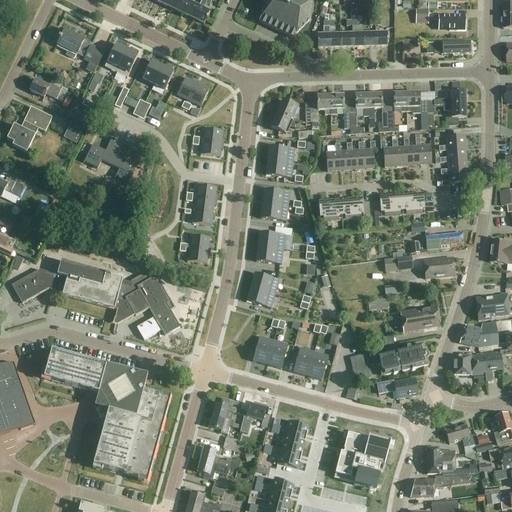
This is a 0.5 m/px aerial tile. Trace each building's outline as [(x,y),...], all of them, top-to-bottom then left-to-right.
[(164,0),(162,5),(172,10),(177,0),(164,0)] [(183,15),(189,3),(183,0),(177,0),(172,10),(183,15)] [(210,13),(205,10),(207,5),(210,6),(213,0),(203,0),(199,8),(194,20),(204,25),(210,13)] [(296,37),(297,35),(310,21),(313,1),(311,0),(262,0),(261,19),(258,23),(294,41),(294,40),(296,37)] [(364,0),(364,11),(373,11),(373,0),(364,0)] [(194,20),(199,8),(189,3),(183,15),(194,20)] [(503,17),(511,17),(511,4),(503,4),(503,17)] [(439,23),(439,32),(449,32),(455,31),(456,31),(465,30),(465,17),(455,17),(454,16),(439,17),(439,23)] [(511,17),(503,17),(503,30),(511,29),(511,17)] [(358,26),(352,26),(353,35),(353,49),(365,48),(364,35),(364,26),(358,26)] [(330,49),(330,36),(329,27),(324,27),(324,36),(318,36),(318,50),(330,49)] [(90,47),(83,43),(84,41),(60,29),(56,37),(58,38),(58,40),(60,40),(57,46),(68,51),(66,56),(74,60),(76,55),(77,56),(80,50),(87,53),(84,60),(89,63),(97,67),(104,52),(91,46),(90,47)] [(365,48),(376,48),(376,34),(364,35),(365,48)] [(376,34),(376,48),(388,48),(388,34),(376,34)] [(330,49),(341,49),(341,35),(330,36),(330,49)] [(341,35),(341,49),(353,49),(353,35),(341,35)] [(470,43),(443,44),(433,44),(434,55),(471,54),(470,43)] [(62,60),(65,52),(41,44),(38,52),(62,60)] [(116,45),(105,68),(116,73),(127,51),(116,45)] [(127,51),(116,73),(127,79),(138,56),(127,51)] [(151,62),(142,81),(153,86),(162,68),(151,62)] [(97,67),(89,63),(86,70),(94,74),(97,67)] [(162,68),(153,86),(165,92),(174,73),(162,68)] [(186,79),(177,96),(189,102),(197,85),(192,82),(186,79)] [(62,86),(55,82),(53,87),(50,85),(49,88),(35,81),(30,93),(44,100),(46,96),(55,100),(62,86)] [(93,92),(97,83),(92,81),(88,89),(93,92)] [(197,85),(189,102),(201,108),(209,90),(203,87),(197,85)] [(123,89),(120,96),(125,99),(129,91),(123,89)] [(438,102),(435,102),(435,106),(443,106),(466,105),(466,93),(451,93),(451,100),(439,101),(438,102)] [(400,113),(407,113),(407,94),(394,95),(394,109),(400,109),(400,113)] [(428,115),(428,102),(420,102),(420,94),(407,94),(407,113),(412,113),(412,115),(428,115)] [(369,120),(369,96),(355,96),(356,111),(364,110),(364,118),(369,118),(369,120)] [(369,96),(369,120),(374,120),(374,110),(382,110),(381,96),(369,96)] [(324,116),(331,116),(330,97),(317,97),(317,104),(318,112),(324,112),(324,116)] [(330,97),(331,116),(336,116),(336,111),(344,111),(344,97),(330,97)] [(277,115),(293,122),(298,108),(283,102),(277,115)] [(466,105),(443,106),(443,112),(452,112),(452,119),(445,119),(446,127),(458,127),(458,119),(467,119),(466,105)] [(46,133),(53,119),(31,108),(21,129),(14,126),(7,140),(14,144),(12,147),(27,154),(38,130),(46,133)] [(153,109),(149,117),(158,121),(162,114),(155,111),(153,109)] [(86,128),(91,118),(76,111),(71,120),(86,128)] [(226,133),(227,126),(232,127),(233,114),(219,113),(217,132),(226,133)] [(379,133),(389,133),(388,114),(382,114),(382,124),(379,124),(379,133)] [(388,114),(389,133),(399,133),(399,129),(394,129),(394,114),(388,114)] [(287,135),(293,122),(277,115),(271,129),(287,135)] [(77,144),(85,128),(72,122),(64,138),(77,144)] [(203,130),(202,143),(221,145),(223,132),(203,130)] [(445,147),(438,147),(438,152),(446,152),(445,149),(465,147),(464,136),(445,137),(445,147)] [(417,147),(419,166),(430,165),(429,146),(420,147),(419,139),(414,139),(415,147),(417,147)] [(417,147),(415,147),(408,148),(407,140),(402,140),(403,148),(406,148),(407,167),(419,166),(417,147)] [(115,142),(111,141),(105,152),(92,146),(84,164),(97,170),(101,162),(119,170),(115,179),(129,185),(137,167),(124,161),(130,149),(117,143),(115,142)] [(394,149),(395,168),(407,167),(406,148),(403,148),(397,149),(396,141),(395,141),(391,141),(392,149),(394,149)] [(360,151),(361,170),(373,170),(372,151),(375,150),(374,142),(368,143),(369,151),(363,151),(360,151)] [(394,149),(392,149),(385,149),(384,142),(379,142),(380,150),(382,150),(384,169),(395,168),(394,149)] [(202,143),(200,156),(220,158),(221,145),(202,143)] [(336,153),(338,172),(350,171),(348,152),(351,152),(351,144),(345,145),(346,152),(340,153),(336,153)] [(360,151),(363,151),(362,144),(356,144),(357,152),(351,152),(348,152),(350,171),(361,170),(360,151)] [(148,152),(134,145),(131,151),(145,158),(148,152)] [(336,153),(340,153),(339,145),(333,146),(334,153),(325,154),(326,173),(338,172),(336,153)] [(293,165),(294,150),(269,147),(267,162),(293,165)] [(445,149),(446,152),(446,158),(439,159),(439,164),(447,163),(447,161),(466,159),(465,147),(445,149)] [(511,158),(505,159),(507,177),(511,176),(511,190),(500,192),(501,207),(507,207),(507,211),(511,210),(511,218),(511,158)] [(447,173),(467,171),(466,159),(447,161),(447,163),(447,170),(440,171),(440,176),(448,175),(447,173)] [(291,179),(293,165),(267,162),(266,176),(291,179)] [(302,172),(302,175),(307,176),(312,168),(303,167),(302,169),(302,172)] [(173,179),(174,169),(164,168),(163,177),(173,179)] [(447,173),(448,175),(448,181),(440,182),(441,188),(449,187),(449,184),(468,183),(467,171),(447,173)] [(4,185),(0,183),(0,198),(1,199),(4,192),(18,199),(24,187),(7,179),(4,185)] [(197,186),(195,199),(215,202),(216,189),(197,186)] [(287,209),(289,194),(264,191),(262,206),(287,209)] [(401,196),(403,217),(425,215),(423,194),(401,196)] [(381,219),(403,217),(401,196),(380,197),(380,202),(374,203),(376,228),(382,228),(381,219)] [(195,199),(193,213),(213,215),(214,207),(215,202),(195,199)] [(340,201),(342,222),(363,220),(364,229),(370,229),(368,203),(362,204),(362,199),(340,201)] [(320,224),(342,222),(340,201),(318,203),(320,224)] [(285,224),(287,209),(262,206),(260,221),(285,224)] [(193,213),(192,225),(211,227),(212,220),(213,215),(193,213)] [(282,252),(284,237),(259,234),(257,249),(282,252)] [(427,251),(450,249),(449,246),(463,245),(462,234),(426,238),(427,251)] [(0,246),(5,249),(9,241),(0,236),(0,246)] [(190,244),(189,250),(204,252),(209,252),(209,246),(210,239),(205,239),(191,237),(190,244)] [(511,265),(511,244),(510,244),(510,243),(493,241),(491,264),(508,266),(508,265),(511,265)] [(410,255),(420,254),(418,243),(409,244),(410,255)] [(4,251),(3,254),(11,258),(13,253),(5,249),(4,251)] [(281,266),(282,252),(257,249),(255,263),(275,266),(281,266)] [(188,256),(188,263),(203,265),(207,265),(208,258),(209,252),(204,252),(189,250),(188,256)] [(386,274),(413,270),(411,257),(384,261),(386,274)] [(425,281),(454,278),(452,259),(423,263),(425,281)] [(112,277),(106,275),(105,275),(105,274),(61,263),(57,276),(40,271),(12,287),(23,305),(49,290),(63,294),(63,297),(117,311),(115,318),(116,319),(116,318),(125,321),(134,316),(135,318),(150,309),(165,337),(180,328),(170,312),(167,305),(171,303),(158,280),(153,283),(151,279),(149,281),(146,276),(143,275),(131,282),(130,286),(128,287),(122,286),(123,284),(123,282),(111,279),(112,277)] [(274,295),(278,280),(254,274),(250,288),(274,295)] [(270,309),(274,295),(250,288),(246,302),(270,309)] [(388,298),(403,296),(402,288),(387,290),(388,298)] [(477,322),(489,321),(489,318),(508,317),(506,294),(499,295),(499,298),(475,300),(477,322)] [(303,297),(301,303),(309,305),(311,299),(303,297)] [(369,312),(389,309),(388,299),(368,302),(369,312)] [(301,303),(300,309),(307,311),(309,305),(301,303)] [(403,335),(441,328),(437,308),(400,315),(403,335)] [(136,329),(143,341),(160,332),(153,319),(136,329)] [(273,320),(271,328),(277,330),(279,322),(273,320)] [(279,321),(277,329),(283,331),(285,323),(279,321)] [(466,327),(459,344),(478,349),(481,348),(490,347),(487,325),(482,325),(482,331),(466,327)] [(315,326),(313,333),(319,335),(321,327),(315,326)] [(322,326),(320,334),(326,335),(328,328),(322,326)] [(272,342),(258,338),(251,362),(265,366),(272,342)] [(286,346),(272,342),(265,366),(280,370),(286,346)] [(428,366),(423,347),(396,353),(397,355),(392,356),(392,355),(377,358),(376,352),(349,359),(355,383),(369,379),(371,376),(369,368),(380,365),(382,376),(382,377),(397,373),(396,371),(401,370),(401,372),(428,366)] [(313,353),(299,349),(292,374),(306,378),(313,353)] [(147,482),(170,400),(143,393),(146,385),(139,383),(141,377),(52,352),(44,380),(99,395),(108,412),(93,467),(147,482)] [(486,376),(485,376),(486,383),(490,382),(492,381),(491,372),(502,371),(501,357),(511,356),(511,352),(500,353),(484,355),(486,376)] [(327,357),(313,353),(306,378),(320,382),(327,357)] [(472,377),(485,376),(486,376),(484,355),(476,356),(471,357),(472,376),(472,377)] [(454,376),(472,376),(471,357),(454,358),(454,376)] [(20,431),(35,426),(13,364),(0,365),(0,436),(19,430),(20,431)] [(418,397),(415,380),(394,384),(394,382),(377,386),(379,396),(396,393),(397,401),(418,397)] [(213,416),(226,419),(231,421),(233,413),(236,414),(238,409),(239,404),(222,399),(221,404),(217,403),(213,416)] [(240,410),(239,415),(244,416),(241,427),(240,430),(239,433),(240,433),(247,435),(250,425),(253,426),(260,428),(267,429),(270,418),(265,416),(267,410),(267,409),(267,408),(267,407),(260,405),(259,406),(259,408),(258,408),(255,407),(250,406),(248,412),(240,410)] [(511,441),(511,425),(511,424),(510,424),(507,415),(494,419),(498,433),(495,435),(499,447),(509,444),(509,442),(511,441)] [(225,420),(226,419),(213,416),(210,428),(221,431),(220,434),(227,436),(230,427),(232,427),(233,424),(233,422),(225,420)] [(285,432),(306,438),(308,427),(288,422),(285,432)] [(467,427),(446,432),(449,445),(462,441),(464,448),(474,446),(472,436),(469,437),(467,427)] [(303,448),(306,438),(285,432),(282,443),(303,448)] [(368,440),(347,435),(343,454),(340,453),(334,479),(355,484),(354,486),(375,492),(379,476),(378,476),(380,466),(384,467),(390,443),(368,437),(368,440)] [(225,444),(236,447),(238,441),(226,438),(225,444)] [(300,459),(303,448),(282,443),(280,453),(300,459)] [(244,456),(246,450),(236,447),(225,444),(223,450),(244,456)] [(489,444),(483,445),(485,453),(493,451),(491,444),(489,444)] [(224,467),(237,471),(240,463),(231,460),(231,461),(226,460),(225,462),(219,461),(219,460),(215,458),(216,452),(204,449),(200,461),(224,467)] [(438,453),(438,449),(426,449),(427,475),(442,475),(442,473),(455,472),(454,452),(438,453)] [(511,464),(511,450),(498,454),(497,451),(488,453),(490,462),(500,460),(501,467),(511,464)] [(251,462),(258,460),(256,453),(249,455),(251,462)] [(280,454),(277,465),(298,470),(301,459),(280,454)] [(237,471),(224,467),(200,461),(197,473),(204,475),(203,479),(212,482),(215,474),(227,477),(229,469),(237,471)] [(476,465),(469,466),(470,475),(477,474),(476,465)] [(486,474),(492,473),(491,465),(479,466),(480,475),(480,474),(486,474)] [(269,476),(270,471),(258,468),(257,473),(269,476)] [(511,471),(494,473),(496,482),(511,479),(511,471)] [(414,481),(410,499),(434,499),(435,490),(451,488),(451,489),(468,486),(468,485),(467,476),(435,478),(435,480),(426,480),(425,481),(414,481)] [(273,481),(270,492),(291,497),(294,486),(273,481)] [(213,489),(225,492),(226,492),(228,487),(228,486),(215,483),(213,489)] [(225,492),(213,489),(213,488),(211,495),(223,498),(225,492)] [(485,497),(500,495),(499,488),(484,490),(485,497)] [(288,508),(291,497),(270,492),(268,502),(288,508)] [(191,493),(188,505),(213,511),(220,511),(221,507),(215,505),(215,507),(203,504),(205,498),(204,498),(204,497),(191,493)] [(509,493),(499,495),(502,511),(511,508),(511,494),(509,495),(509,493)] [(172,494),(169,508),(174,509),(176,503),(186,505),(188,497),(172,494)] [(287,511),(288,508),(268,502),(265,511),(287,511)]
